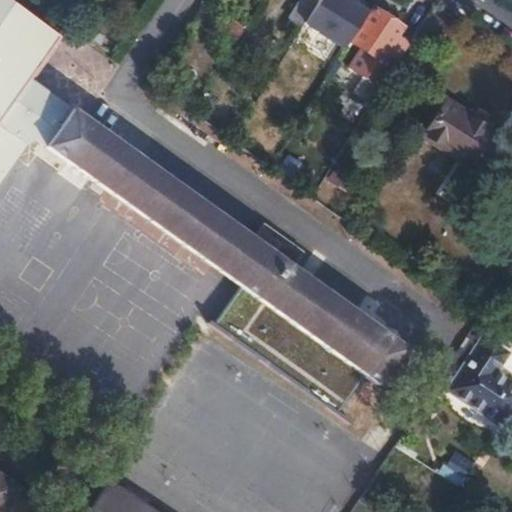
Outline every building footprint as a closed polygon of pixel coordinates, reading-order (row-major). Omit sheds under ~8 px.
[(0,0),(0,134),(34,85),(59,39),(2,0),(0,0)] [(296,0),(285,18),(299,27),(302,22),(315,2),(316,0),(296,0)] [(316,0),(315,2),(302,22),(342,48),(366,11),(348,0),(316,0)] [(373,7),(351,42),(360,48),(347,69),(379,90),(385,80),(392,69),(407,46),(393,37),(401,26),(373,7)] [(220,35),(234,44),(244,27),(230,18),(220,35)] [(34,85),(0,134),(0,186),(32,141),(244,288),(216,328),(338,413),(366,373),(377,381),(402,346),(287,267),(298,252),(261,226),(252,239),(54,100),(51,104),(43,115),(28,104),(35,94),(39,88),(34,85)] [(51,104),(54,100),(39,88),(35,94),(28,104),(43,115),(51,104)] [(497,135),(494,133),(496,131),(443,98),(420,134),(473,168),(474,166),(477,168),(474,172),(496,185),(511,158),(511,138),(500,131),(497,135)] [(479,337),(443,390),(500,426),(511,407),(511,384),(494,372),(506,354),(479,337)] [(440,472),(460,482),(471,460),(451,450),(440,472)] [(0,475),(0,511),(17,487),(0,475)] [(145,511),(104,485),(86,511),(145,511)]
